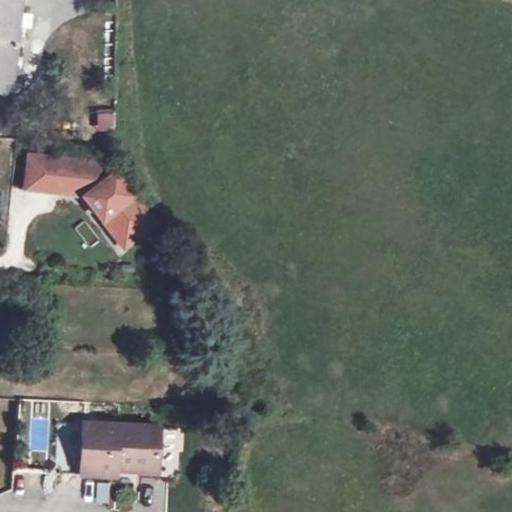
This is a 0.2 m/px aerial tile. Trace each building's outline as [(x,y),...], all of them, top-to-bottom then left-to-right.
[(89,39),(91,59),(107,58),(105,38),(89,39)] [(113,132),(113,114),(96,114),(96,132),(113,132)] [(92,166),(14,156),(11,189),(70,197),(110,248),(139,224),(92,166)] [(84,425),(83,477),(111,477),(119,477),(119,470),(160,471),(161,427),(84,425)] [(119,477),(111,477),(111,479),(98,479),(97,499),(110,500),(110,504),(119,504),(119,477)]
